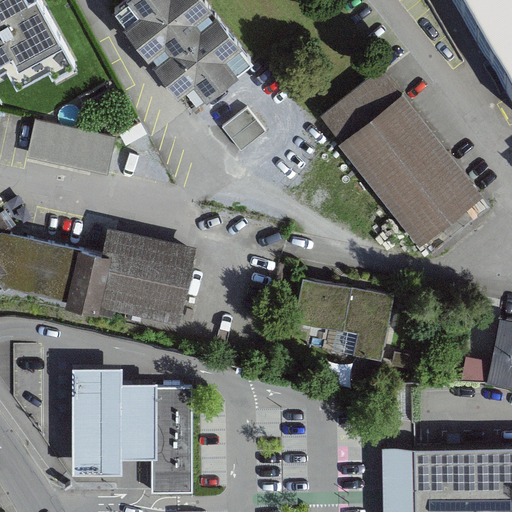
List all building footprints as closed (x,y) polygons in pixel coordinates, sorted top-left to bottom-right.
[(44,0),(0,0),(0,72),(14,65),(20,79),(71,54),(44,0)] [(217,0),(120,0),(113,5),(192,109),(261,57),(217,0)] [(511,0),(458,0),(511,92),(511,0)] [(402,100),(341,147),(424,254),(485,207),(402,100)] [(225,122),(244,146),(269,126),(251,102),(225,122)] [(115,134),(37,119),(30,156),(108,171),(115,134)] [(0,282),(176,328),(200,249),(109,227),(101,253),(11,230),(0,213),(0,282)] [(394,302),(304,284),(296,324),(361,337),(357,356),(382,361),(394,302)] [(511,318),(501,317),(488,387),(511,392),(511,318)] [(157,382),(123,383),(123,366),(72,367),(73,473),(124,473),(123,458),(158,458),(157,382)] [(192,382),(150,383),(151,489),(193,488),(192,382)] [(385,439),(417,438),(416,391),(384,391),(385,439)] [(511,511),(511,441),(381,442),(380,511),(511,511)]
